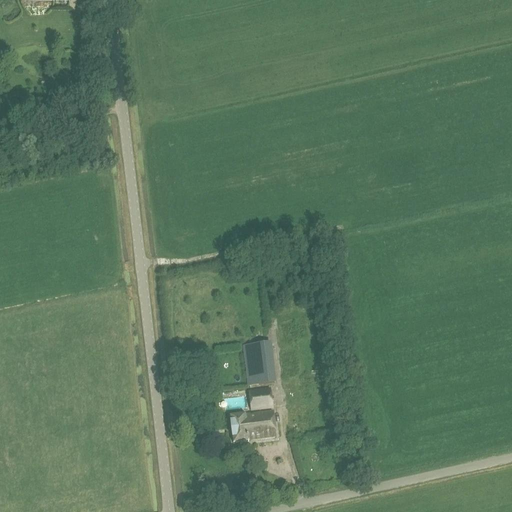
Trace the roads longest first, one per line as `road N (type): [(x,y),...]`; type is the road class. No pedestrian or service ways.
road 1 (tertiary): [(172,511),(111,0)]
road 2 (unclassified): [(272,511),(511,458)]
